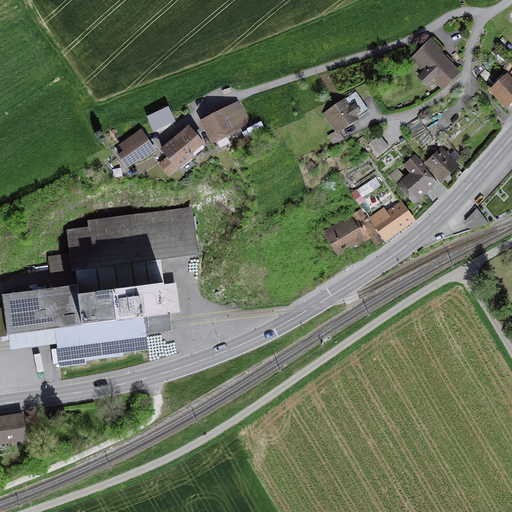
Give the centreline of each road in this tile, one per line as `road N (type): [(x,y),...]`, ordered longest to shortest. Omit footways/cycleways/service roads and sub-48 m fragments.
road 1 (primary): [(0,403),(110,387),(266,333),(414,239),(511,136)]
road 2 (track): [(32,511),(191,446),(462,270),(511,354)]
road 3 (residential): [(491,12),(455,13),(402,42),(240,94),(175,127)]
road 4 (track): [(151,376),(156,417),(0,490)]
road 5 (residential): [(491,12),(453,85),(415,111),(355,127)]
